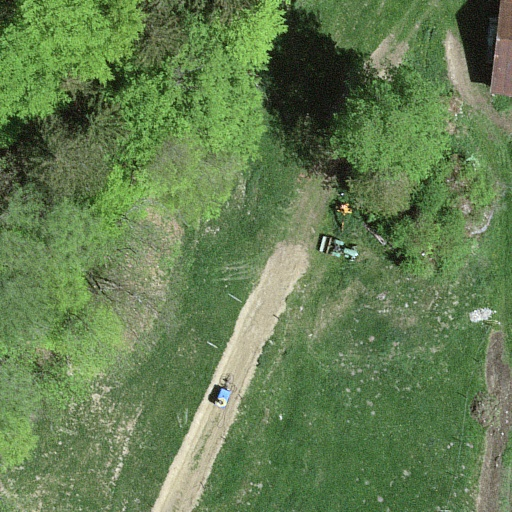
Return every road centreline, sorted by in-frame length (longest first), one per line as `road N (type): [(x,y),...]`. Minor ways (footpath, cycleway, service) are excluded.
road 1 (track): [(0,138),(81,0)]
road 2 (track): [(455,0),(477,97),(507,136)]
